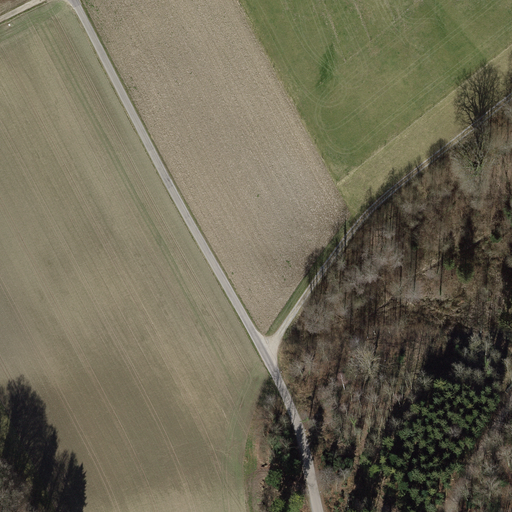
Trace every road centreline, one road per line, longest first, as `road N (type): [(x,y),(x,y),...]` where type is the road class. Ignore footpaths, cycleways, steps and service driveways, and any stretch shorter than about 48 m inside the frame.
road 1 (unclassified): [(73,0),(269,351),(326,511)]
road 2 (track): [(269,351),(359,223),(511,94)]
road 3 (track): [(511,403),(448,511)]
road 4 (unknown): [(394,511),(343,450),(301,440)]
